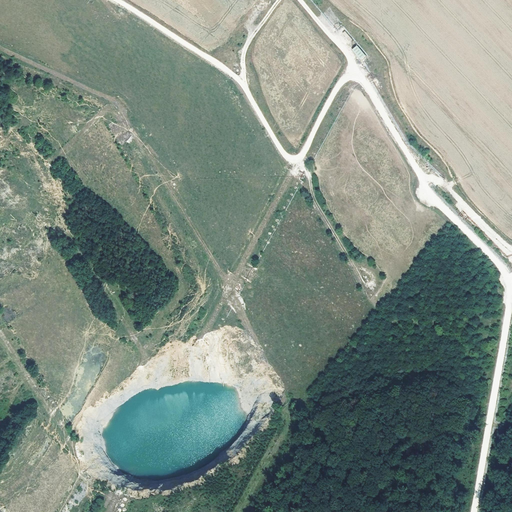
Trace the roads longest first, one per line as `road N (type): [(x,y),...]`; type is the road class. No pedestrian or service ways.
road 1 (track): [(0,45),(120,106),(233,286),(298,159)]
road 2 (track): [(507,279),(425,194),(352,69),(298,0)]
road 3 (track): [(352,69),(298,159),(243,79),(247,47),(280,0)]
road 4 (track): [(476,511),(511,273)]
road 5 (track): [(243,79),(117,0)]
